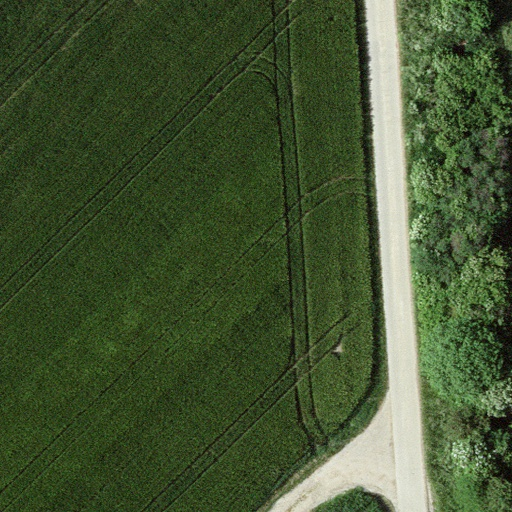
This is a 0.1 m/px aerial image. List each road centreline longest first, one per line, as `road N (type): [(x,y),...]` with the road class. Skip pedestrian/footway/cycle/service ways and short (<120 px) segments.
road 1 (track): [(381,0),(410,511)]
road 2 (track): [(287,511),(349,461),(405,440)]
